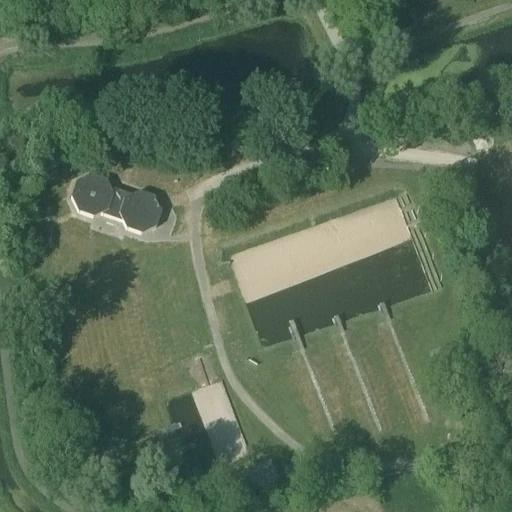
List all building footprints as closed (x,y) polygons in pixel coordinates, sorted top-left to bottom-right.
[(125,231),(141,236),(156,229),(161,213),(154,199),(138,193),(131,197),(109,189),(106,182),(90,177),(76,184),(70,199),(78,214),(93,220),(100,216),(122,224),(125,231)] [(370,217),(376,239),(408,230),(400,201),(355,214),(357,221),(370,217)] [(29,205),(29,222),(48,221),(48,205),(29,205)] [(304,242),(332,233),(329,224),(301,233),(304,242)] [(49,234),(30,235),(31,250),(49,250),(49,234)] [(443,424),(447,441),(472,435),(468,418),(443,424)] [(269,462),(225,481),(233,499),(277,481),(269,462)]
